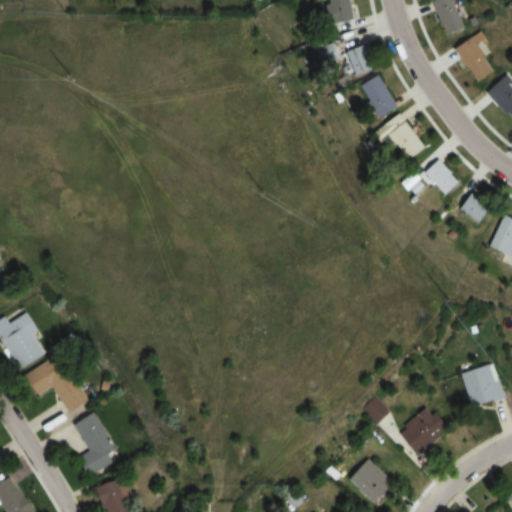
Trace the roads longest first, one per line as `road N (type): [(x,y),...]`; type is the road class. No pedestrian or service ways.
road 1 (residential): [(390,0),(421,76),(451,122),(488,162),(511,173)]
road 2 (residential): [(0,402),(67,511)]
